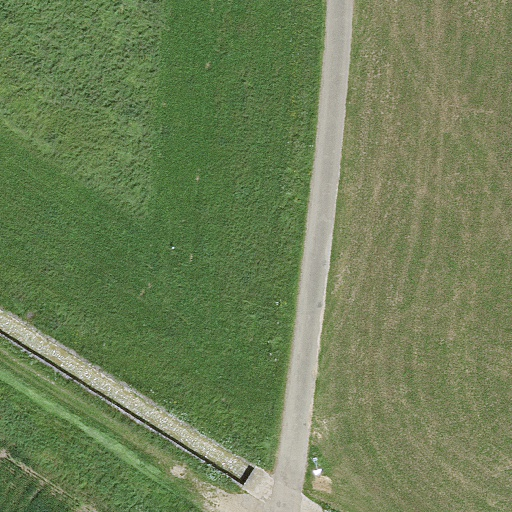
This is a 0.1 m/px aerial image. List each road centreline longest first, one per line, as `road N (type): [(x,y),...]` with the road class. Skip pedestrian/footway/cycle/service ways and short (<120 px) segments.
road 1 (track): [(337,0),(282,511)]
road 2 (track): [(246,511),(0,358)]
